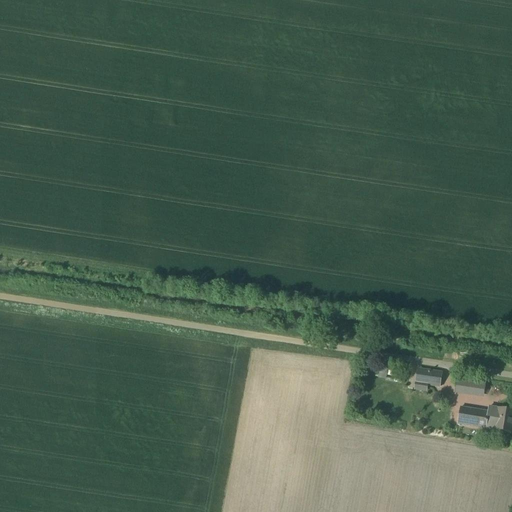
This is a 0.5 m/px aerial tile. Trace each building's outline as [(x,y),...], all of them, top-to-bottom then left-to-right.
[(442,374),(419,370),(417,383),(440,386),(442,374)] [(486,381),(459,377),(457,390),(484,394),(486,381)] [(494,411),(490,410),(491,407),(490,407),(489,413),(490,413),(487,429),(487,428),(487,429),(495,430),(499,409),(495,408),(494,411)] [(489,413),(461,408),(458,424),(487,428),(487,429),(490,413),(489,413)] [(511,410),(499,408),(499,409),(495,430),(511,433),(511,410)]
